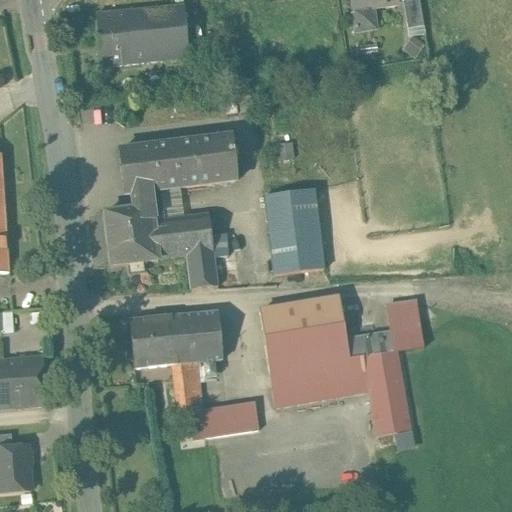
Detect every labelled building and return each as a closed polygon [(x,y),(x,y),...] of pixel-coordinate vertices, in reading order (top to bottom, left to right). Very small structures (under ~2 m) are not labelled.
[(397,0),(349,0),(355,33),(375,29),(372,7),(398,3),(397,0)] [(418,0),(407,0),(402,1),(407,29),(423,26),(418,0)] [(182,10),(142,13),(144,45),(137,45),(139,67),(187,63),(182,10)] [(142,13),(95,17),(99,70),(139,67),(137,45),(144,45),(142,13)] [(231,138),(124,152),(129,197),(131,196),(133,210),(150,208),(152,221),(162,219),(159,193),(237,183),(231,138)] [(314,190),(263,195),(273,276),(323,270),(314,190)] [(133,210),(103,214),(110,267),(157,261),(156,259),(152,221),(150,208),(133,210)] [(208,215),(183,217),(188,256),(186,256),(189,289),(216,286),(208,215)] [(162,219),(152,221),(156,259),(186,256),(188,256),(183,217),(162,219)] [(5,234),(0,234),(0,274),(8,273),(5,234)] [(338,299),(259,312),(271,386),(350,373),(348,360),(345,340),(338,299)] [(415,302),(387,306),(392,333),(420,328),(415,302)] [(217,314),(165,318),(170,366),(189,364),(197,363),(222,360),(217,314)] [(165,318),(130,321),(135,370),(170,366),(165,318)] [(392,333),(345,340),(348,360),(363,358),(369,390),(368,390),(377,437),(410,431),(410,430),(397,354),(424,349),(420,328),(392,333)] [(41,357),(3,360),(7,409),(45,406),(41,357)] [(350,373),(271,386),(275,406),(368,390),(369,390),(363,358),(348,360),(350,373)] [(197,363),(189,364),(194,408),(202,407),(197,363)] [(189,364),(171,366),(176,410),(194,408),(189,364)] [(251,405),(199,413),(203,439),(255,431),(251,405)] [(10,435),(0,436),(0,450),(12,449),(10,435)] [(12,449),(0,450),(0,494),(31,492),(27,448),(12,449)]
